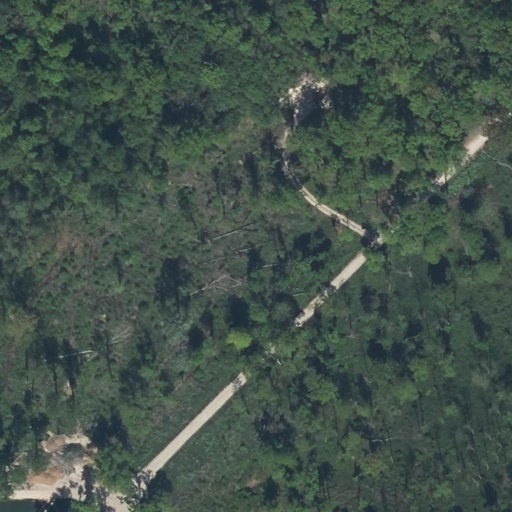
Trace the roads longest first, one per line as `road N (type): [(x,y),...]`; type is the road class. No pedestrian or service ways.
road 1 (track): [(123,500),(511,108)]
road 2 (track): [(123,500),(0,495)]
